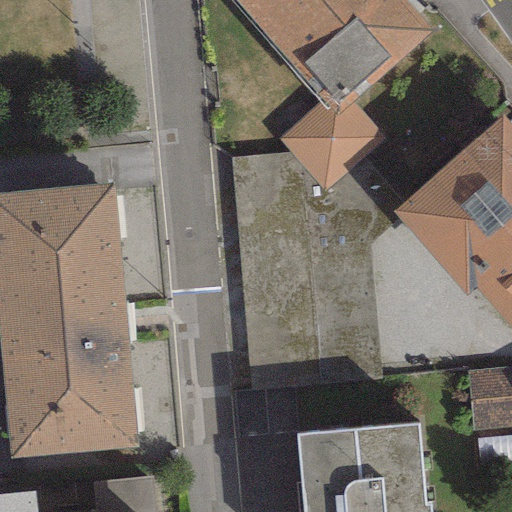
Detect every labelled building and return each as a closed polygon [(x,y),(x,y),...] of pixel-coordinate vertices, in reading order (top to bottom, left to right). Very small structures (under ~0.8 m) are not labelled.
[(351,101),(430,32),(402,0),(231,0),(320,103),(277,141),(322,194),(382,139),(351,101)] [(511,133),(498,118),(392,213),(467,297),(475,290),(511,331),(511,133)] [(112,184),(0,194),(0,373),(8,458),(136,446),(112,184)] [(511,365),(463,370),(470,433),(511,428),(511,365)] [(424,511),(417,426),(295,437),(301,511),(424,511)] [(0,494),(0,511),(155,511),(152,477),(90,484),(93,510),(70,511),(33,511),(31,491),(0,494)]
